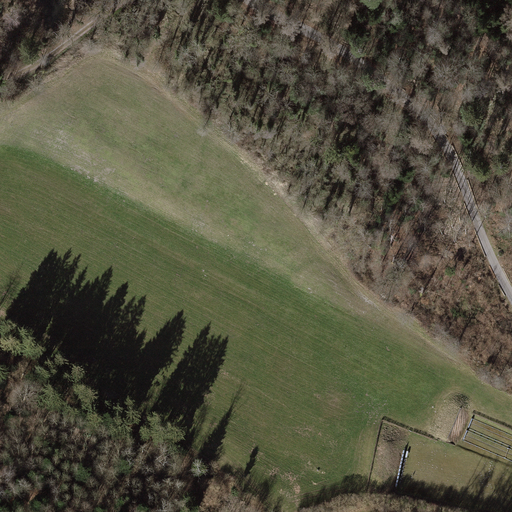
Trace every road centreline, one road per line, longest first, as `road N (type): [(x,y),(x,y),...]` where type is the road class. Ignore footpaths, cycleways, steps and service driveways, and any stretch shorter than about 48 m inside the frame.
road 1 (unclassified): [(511,293),(432,120),(393,81),(248,0)]
road 2 (track): [(109,0),(39,62),(0,76)]
